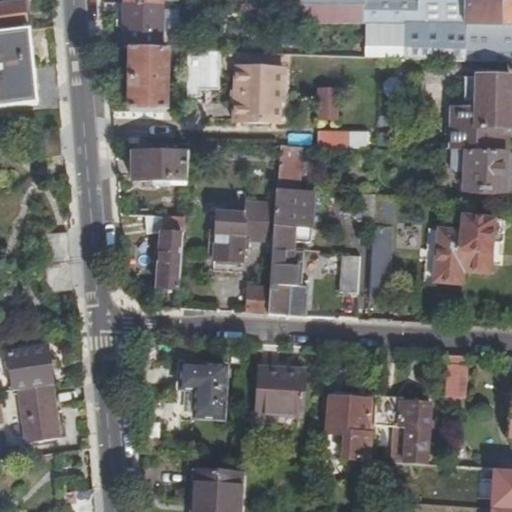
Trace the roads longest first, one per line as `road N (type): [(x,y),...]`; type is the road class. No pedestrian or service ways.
road 1 (residential): [(511,344),(99,321)]
road 2 (residential): [(74,0),(99,321)]
road 3 (residential): [(99,321),(115,511)]
